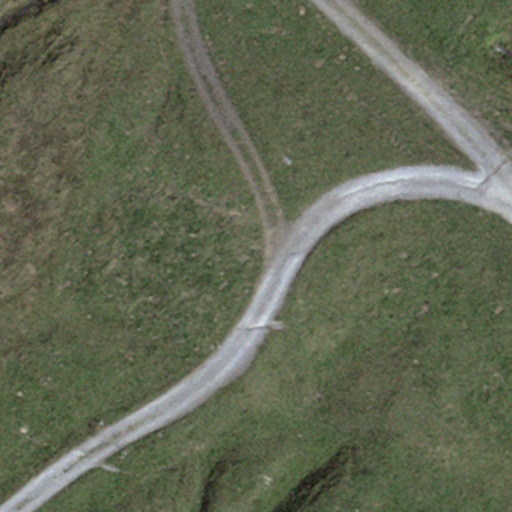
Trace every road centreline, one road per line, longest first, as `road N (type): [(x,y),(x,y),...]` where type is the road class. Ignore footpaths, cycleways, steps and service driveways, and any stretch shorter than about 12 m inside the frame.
road 1 (track): [(20,511),(77,466),(208,391),(259,319),(287,257),(331,210),(414,185),(509,195)]
road 2 (track): [(184,0),(181,13),(217,105),(262,185),(271,293)]
road 3 (track): [(509,195),(415,79),(326,0)]
